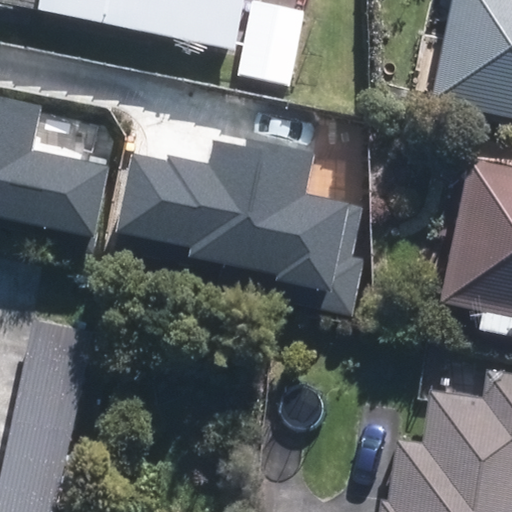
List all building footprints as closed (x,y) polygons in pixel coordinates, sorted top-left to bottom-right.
[(0,0),(0,13),(228,57),(238,0),(0,0)] [(511,0),(445,0),(422,107),(511,126),(511,0)] [(300,18),(247,8),(233,81),(286,91),(300,18)] [(511,179),(460,168),(429,309),(511,327),(511,179)] [(183,212),(103,199),(93,260),(172,273),(183,212)] [(51,511),(87,334),(25,322),(0,448),(0,511),(51,511)] [(380,508),(374,507),(373,511),(511,511),(511,377),(482,373),(477,407),(423,399),(415,448),(390,444),(380,508)]
